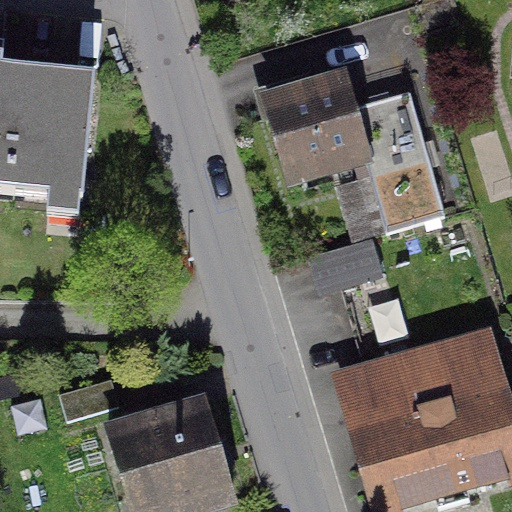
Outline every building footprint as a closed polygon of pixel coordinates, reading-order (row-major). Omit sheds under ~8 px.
[(0,191),(43,195),(42,219),(86,222),(97,78),(4,71),(5,58),(0,57),(0,191)] [(351,70),(261,96),(274,144),(288,192),(368,169),(387,236),(446,219),(412,98),(363,112),(351,70)] [(373,257),(309,275),(315,299),(321,319),(386,301),(373,257)] [(431,511),(511,489),(511,396),(493,329),(330,375),(353,453),(369,511),(431,511)] [(109,381),(59,396),(66,421),(117,406),(109,381)] [(245,511),(226,450),(209,398),(105,431),(131,511),(245,511)]
